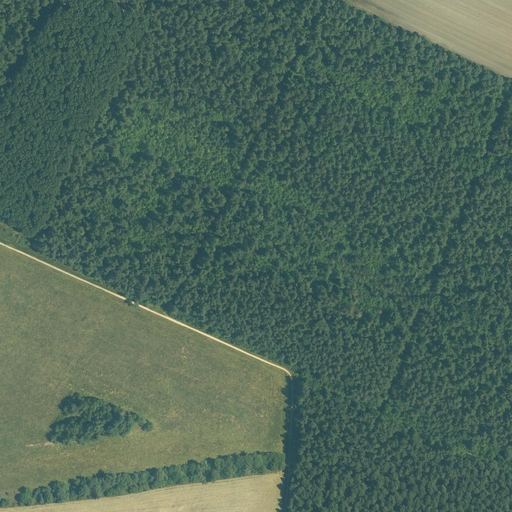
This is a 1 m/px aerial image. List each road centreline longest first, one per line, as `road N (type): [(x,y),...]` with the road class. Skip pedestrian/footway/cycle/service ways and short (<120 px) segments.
road 1 (track): [(131,0),(511,166)]
road 2 (track): [(159,317),(325,0)]
road 3 (track): [(511,469),(292,368),(276,370)]
